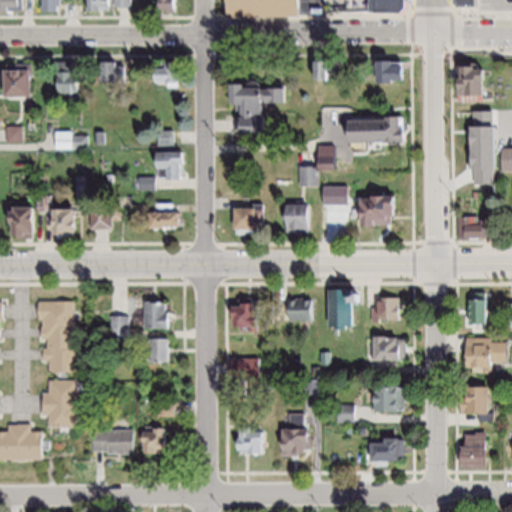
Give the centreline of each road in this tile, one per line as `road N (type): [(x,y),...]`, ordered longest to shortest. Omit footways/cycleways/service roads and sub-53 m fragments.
road 1 (primary): [(511,262),(0,265)]
road 2 (residential): [(511,492),(0,495)]
road 3 (residential): [(207,511),(206,35)]
road 4 (secondary): [(433,32),(0,35)]
road 5 (tertiary): [(435,263),(437,511)]
road 6 (tertiary): [(433,32),(435,263)]
road 7 (residential): [(21,414),(24,265)]
